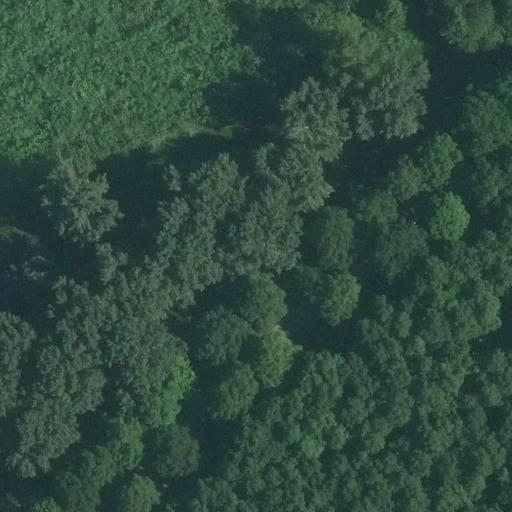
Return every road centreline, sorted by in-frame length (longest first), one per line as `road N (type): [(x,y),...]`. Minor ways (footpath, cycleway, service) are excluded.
road 1 (tertiary): [(104,511),(322,290),(511,147)]
road 2 (track): [(422,0),(434,44),(428,59),(404,74),(0,219)]
